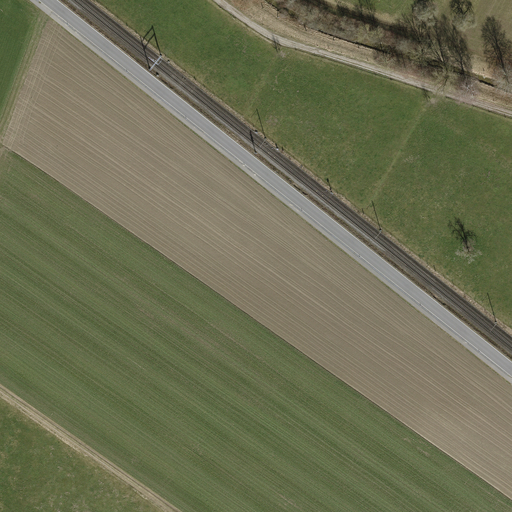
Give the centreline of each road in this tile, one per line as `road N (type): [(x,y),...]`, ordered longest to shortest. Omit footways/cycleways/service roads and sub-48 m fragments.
road 1 (tertiary): [(47,0),(511,368)]
road 2 (track): [(218,0),(274,38),(511,114)]
road 3 (track): [(0,388),(175,511)]
road 4 (track): [(319,0),(511,63)]
road 5 (track): [(160,511),(2,408)]
